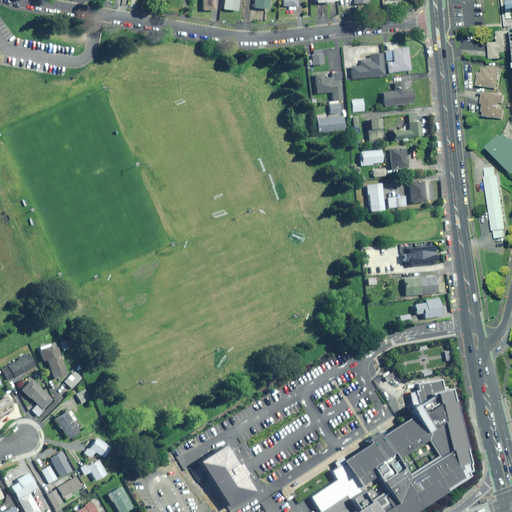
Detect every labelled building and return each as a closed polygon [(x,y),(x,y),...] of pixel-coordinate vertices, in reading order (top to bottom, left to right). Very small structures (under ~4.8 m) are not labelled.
[(213,0),(199,0),(199,11),(213,11),(213,0)] [(237,0),(222,0),(221,9),(236,12),(237,0)] [(267,0),(253,0),(253,9),(267,10),(267,0)] [(511,51),(511,32),(511,31),(498,31),(498,42),(490,43),(491,55),(491,59),(502,58),(502,52),(511,51)] [(393,50),(394,60),(394,62),(387,63),(389,73),(411,70),(408,48),(393,50)] [(323,64),(321,49),(314,50),(314,54),(311,55),(312,65),(323,64)] [(372,62),(361,63),(361,65),(350,66),(351,79),(385,75),(382,52),(371,54),(372,62)] [(487,67),(486,68),(481,67),(480,74),(476,73),(475,87),(495,89),(498,68),(487,67)] [(342,100),(340,80),(333,81),(332,78),(324,78),(323,74),(313,75),(315,94),(331,93),(331,101),(342,100)] [(402,91),(401,82),(392,83),(393,92),(380,93),(382,107),(412,104),(411,90),(402,91)] [(503,96),(481,93),(479,112),(483,112),(482,117),(502,120),(503,110),(497,109),(498,104),(502,104),(503,96)] [(363,111),(362,99),(350,100),(351,112),(363,111)] [(338,101),(327,102),(328,115),(339,114),(338,101)] [(423,136),(421,122),(418,123),(417,113),(408,114),(409,129),(390,131),(391,140),(423,136)] [(343,130),(341,116),(324,117),(324,114),(315,115),(316,132),(343,130)] [(381,142),(378,119),(366,120),(368,144),(381,142)] [(499,134),(486,148),(511,173),(511,138),(507,134),(503,138),(499,134)] [(408,169),(407,149),(388,149),(389,170),(408,169)] [(381,163),(380,150),(358,152),(359,166),(371,165),(371,164),(381,163)] [(495,167),(482,169),(492,231),(493,230),(495,238),(504,237),(502,229),(505,229),(495,167)] [(424,203),(422,183),(407,184),(409,204),(424,203)] [(381,199),(380,184),(366,186),(369,212),(382,211),(381,199)] [(395,197),(396,208),(405,207),(404,196),(395,197)] [(396,208),(395,197),(386,198),(387,209),(396,208)] [(377,261),(376,250),(364,251),(365,262),(377,261)] [(430,269),(429,252),(399,254),(400,271),(430,269)] [(433,294),(432,277),(400,280),(402,297),(433,294)] [(439,316),(436,299),(423,301),(423,303),(411,305),(413,315),(421,314),(422,319),(439,316)] [(409,323),(408,315),(397,317),(398,325),(409,323)] [(74,348),(72,340),(59,343),(61,352),(74,348)] [(64,375),(52,342),(35,347),(40,362),(44,361),(51,380),(64,375)] [(448,351),(442,352),(443,362),(450,361),(448,351)] [(32,367),(25,355),(0,370),(0,373),(6,383),(32,367)] [(429,369),(419,371),(420,378),(430,376),(429,369)] [(80,379),(73,371),(62,382),(69,390),(80,379)] [(392,379),(387,371),(380,375),(385,384),(392,379)] [(36,383),(31,378),(19,390),(27,399),(28,398),(35,406),(30,411),(36,417),(41,412),(39,410),(50,400),(35,384),(36,383)] [(415,511),(468,476),(466,473),(470,471),(465,450),(467,450),(451,389),(443,391),(440,380),(416,384),(418,391),(409,393),(412,405),(407,408),(411,415),(342,462),(343,464),(330,471),(336,480),(309,497),(319,511),(318,511),(415,511)] [(89,398),(83,389),(74,396),(79,404),(89,398)] [(9,407),(4,397),(0,399),(0,415),(11,409),(9,407)] [(70,423),(74,420),(68,411),(64,413),(63,411),(51,419),(57,430),(59,429),(65,439),(76,432),(70,423)] [(108,448),(94,438),(86,450),(85,449),(81,454),(85,456),(84,458),(87,461),(93,452),(101,458),(108,448)] [(64,462),(67,460),(65,455),(63,456),(62,454),(59,455),(58,453),(47,459),(58,478),(69,471),(64,462)] [(101,470),(96,460),(84,467),(83,465),(74,471),(78,478),(89,472),(94,481),(110,472),(107,466),(101,470)] [(55,479),(47,466),(39,471),(46,484),(55,479)] [(15,499),(27,493),(34,489),(25,474),(14,480),(15,482),(8,486),(15,499)] [(79,489),(72,478),(55,488),(63,502),(70,497),(69,494),(79,489)] [(166,511),(185,501),(175,484),(160,492),(163,496),(150,504),(154,511),(166,511)] [(111,492),(104,496),(109,503),(110,502),(116,511),(123,511),(130,508),(118,487),(111,492)] [(61,504),(53,491),(44,496),(52,509),(61,504)] [(27,493),(15,499),(22,511),(36,511),(38,511),(27,493)] [(93,511),(89,503),(73,511),(93,511)]
